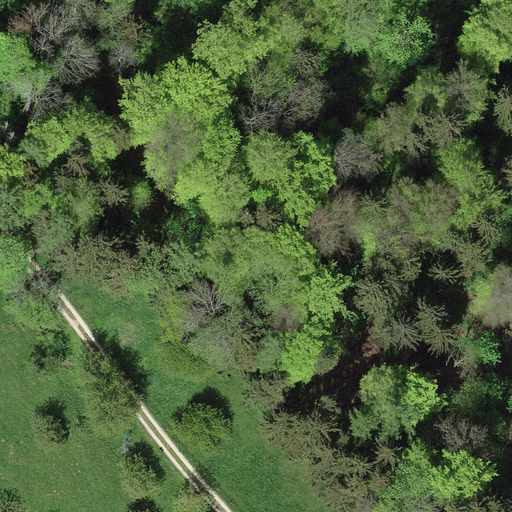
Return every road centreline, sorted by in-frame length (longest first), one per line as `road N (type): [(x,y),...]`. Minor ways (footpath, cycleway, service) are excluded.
road 1 (track): [(511,355),(444,379),(373,373),(311,353),(218,278),(162,250),(59,237),(12,249)]
road 2 (track): [(226,511),(0,234)]
